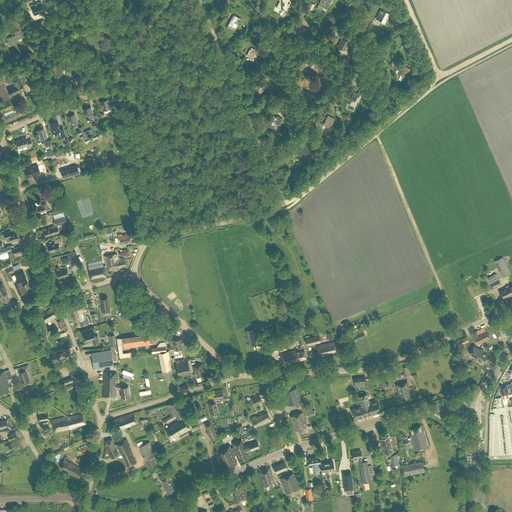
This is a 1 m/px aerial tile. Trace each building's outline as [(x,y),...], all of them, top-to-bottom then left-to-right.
[(285,0),(280,0),(276,7),(283,11),(287,2),(285,1),(285,0)] [(325,0),(320,0),(318,5),(317,8),(321,10),(322,7),(327,9),(331,0),(326,0),(325,0)] [(42,2),(32,5),(32,7),(29,8),(31,16),(37,14),(36,10),(44,8),(43,6),(42,3),(42,2)] [(375,18),(378,20),(380,21),(384,23),(387,17),(389,18),(391,15),(383,10),(380,9),(375,18)] [(240,18),(233,14),(227,27),(234,30),(240,18)] [(6,39),(9,46),(19,42),(17,37),(20,36),(18,31),(14,32),(16,35),(6,39)] [(337,47),(345,51),(349,41),(345,39),(346,37),(342,34),(340,37),(342,38),(337,47)] [(98,45),(108,49),(111,38),(102,35),(98,45)] [(251,47),(247,55),(250,57),(249,59),(253,61),(254,58),(253,58),(255,54),(258,55),(260,52),(251,47)] [(305,57),(300,68),(307,72),(309,70),(310,68),(311,68),(312,65),(314,62),(305,57)] [(410,69),(402,64),(397,73),(399,75),(403,77),(406,71),(408,72),(410,69)] [(76,67),(67,66),(66,75),(74,77),(76,67)] [(29,82),(25,75),(12,81),(15,85),(8,89),(11,96),(24,89),(23,85),(29,82)] [(265,86),(258,81),(256,85),(253,91),(260,95),(265,86)] [(344,97),(354,102),(356,97),(358,97),(361,92),(359,91),(358,93),(354,91),(353,92),(350,91),(349,93),(346,92),(344,97)] [(110,105),(108,99),(100,101),(103,110),(104,110),(105,113),(112,111),(114,118),(118,116),(116,109),(116,108),(115,103),(110,105)] [(93,115),(90,106),(83,109),(85,112),(84,113),(86,120),(94,117),(95,122),(93,123),(94,127),(100,125),(96,114),(93,115)] [(78,124),(74,114),(68,116),(69,120),(68,120),(70,127),(78,124)] [(271,114),(265,125),(272,128),(275,121),(281,124),(283,119),(277,116),(276,117),(271,114)] [(334,119),(328,115),(323,125),(330,128),(334,119)] [(57,121),(50,123),(53,133),(60,131),(61,137),(65,135),(63,127),(59,128),(57,121)] [(85,136),(82,126),(78,127),(79,130),(77,130),(78,134),(82,133),(83,136),(80,137),(81,138),(85,136)] [(46,137),(43,128),(36,130),(37,133),(34,134),(36,142),(43,140),(42,139),(46,137)] [(27,140),(26,137),(21,138),(21,139),(15,141),(18,148),(19,150),(22,149),(22,147),(27,146),(32,145),(31,139),(27,140)] [(51,150),(53,149),(50,139),(44,141),(46,147),(50,146),(51,150)] [(305,145),(296,154),(299,156),(300,154),(303,157),(310,150),(305,145)] [(76,164),(60,169),(62,176),(63,179),(80,174),(79,171),(76,164)] [(40,173),(38,165),(24,169),(27,177),(28,177),(29,180),(30,181),(32,180),(33,179),(35,178),(39,177),(38,174),(40,173)] [(49,209),(46,199),(40,201),(41,205),(36,207),(38,213),(49,209)] [(64,216),(63,212),(53,215),(56,225),(49,227),(50,228),(43,230),(45,236),(59,232),(58,228),(62,227),(61,224),(66,222),(64,215),(64,216)] [(4,233),(0,234),(2,240),(10,237),(11,241),(19,239),(16,233),(10,235),(9,231),(4,233)] [(122,235),(122,233),(118,234),(119,242),(131,240),(130,233),(122,235)] [(61,241),(60,238),(54,240),(55,243),(48,245),(50,251),(60,248),(58,242),(61,241)] [(23,252),(21,246),(13,248),(13,251),(8,252),(10,258),(15,256),(15,255),(23,252)] [(78,261),(75,252),(67,254),(68,256),(65,257),(66,260),(69,259),(70,264),(78,261)] [(106,265),(104,266),(104,269),(107,268),(108,270),(115,269),(115,268),(126,266),(125,258),(118,259),(117,253),(104,256),(106,265)] [(511,273),(503,257),(494,261),(502,277),(511,273)] [(103,263),(88,266),(90,274),(91,276),(91,278),(96,277),(96,276),(100,275),(100,276),(106,274),(105,271),(104,269),(104,266),(103,263)] [(15,271),(12,266),(5,270),(9,281),(13,279),(10,273),(15,271)] [(69,275),(67,268),(59,270),(59,271),(56,271),(58,278),(65,276),(65,277),(69,275)] [(18,282),(14,283),(19,294),(27,291),(24,284),(28,282),(25,276),(26,276),(23,271),(15,274),(17,280),(17,279),(18,282)] [(501,284),(499,279),(489,283),(492,289),(498,287),(497,286),(501,284)] [(511,294),(511,283),(499,290),(504,300),(511,296),(510,295),(511,294)] [(0,294),(0,295),(3,302),(10,299),(6,292),(8,292),(4,285),(0,286),(0,294)] [(108,296),(101,297),(103,315),(110,314),(108,296)] [(89,322),(83,301),(70,305),(75,320),(79,319),(81,325),(89,322)] [(58,315),(54,307),(46,311),(47,313),(42,315),(46,322),(51,319),(58,315)] [(65,327),(61,317),(56,319),(61,329),(65,327)] [(245,330),(249,346),(259,344),(255,327),(245,330)] [(95,336),(94,331),(84,334),(86,342),(93,340),(94,345),(100,344),(97,335),(95,336)] [(365,336),(363,331),(352,335),(354,341),(365,336)] [(490,338),(487,331),(475,336),(478,343),(490,338)] [(153,344),(152,333),(117,338),(120,358),(132,356),(132,352),(123,353),(122,345),(124,344),(124,348),(153,344)] [(115,335),(108,336),(109,345),(116,344),(115,335)] [(321,342),(319,335),(305,338),(307,345),(321,342)] [(463,344),(463,343),(468,340),(466,336),(458,340),(459,341),(457,342),(458,345),(460,344),(460,345),(463,344)] [(182,348),(181,339),(172,340),(169,340),(170,346),(168,346),(169,350),(173,349),(174,349),(182,348)] [(337,350),(335,341),(323,344),(316,345),(319,356),(326,355),(326,353),(337,350)] [(287,349),(285,342),(267,347),(269,354),(287,349)] [(485,352),(474,345),(469,353),(475,357),(474,357),(479,360),(484,363),(489,356),(484,353),(485,352)] [(306,358),(303,346),(298,347),(299,349),(291,351),(291,350),(280,353),(283,365),(295,362),(295,360),(306,358)] [(114,365),(111,349),(91,353),(94,368),(114,365)] [(160,361),(162,371),(171,369),(168,351),(158,353),(160,361)] [(65,356),(63,352),(50,357),(52,361),(65,356)] [(190,374),(187,360),(176,363),(179,377),(190,374)] [(34,383),(28,364),(18,368),(24,387),(34,383)] [(203,369),(201,364),(193,366),(195,373),(194,373),(195,378),(206,375),(204,369),(203,369)] [(511,367),(511,369),(510,370),(511,371),(511,372),(511,381),(511,382),(511,384),(507,384),(500,385),(502,395),(509,394),(508,391),(511,391),(510,388),(511,387),(511,367)] [(10,386),(4,371),(0,372),(0,394),(10,391),(8,387),(10,386)] [(116,373),(105,372),(104,383),(103,383),(102,396),(116,397),(116,392),(115,392),(116,388),(120,389),(121,397),(129,396),(128,386),(121,387),(121,385),(115,384),(116,373)] [(80,379),(79,374),(63,380),(65,385),(80,379)] [(366,386),(365,376),(354,377),(355,387),(366,386)] [(386,386),(383,376),(377,378),(380,388),(386,386)] [(409,388),(407,382),(396,385),(400,398),(401,398),(402,400),(410,398),(407,389),(409,388)] [(301,401),(297,387),(283,391),(288,405),(301,401)] [(224,399),(222,389),(212,391),(214,402),(209,403),(211,415),(218,413),(215,401),(224,399)] [(262,402),(259,394),(251,398),(255,405),(262,402)] [(369,401),(366,394),(358,396),(361,406),(351,409),(355,419),(372,413),(372,415),(382,412),(378,398),(369,401)] [(183,415),(174,400),(165,405),(170,416),(162,420),(164,423),(174,417),(176,421),(170,424),(171,426),(165,429),(170,438),(177,434),(178,435),(190,428),(184,417),(178,420),(177,419),(183,415)] [(271,420),(266,410),(259,414),(260,415),(251,419),(255,427),(261,424),(271,420)] [(49,419),(48,411),(37,413),(38,421),(49,419)] [(305,419),(303,412),(290,416),(295,431),(299,430),(299,432),(307,430),(306,426),(304,420),(305,419)] [(67,416),(70,428),(72,428),(72,427),(85,423),(83,413),(68,417),(68,416),(67,416)] [(137,422),(134,413),(116,418),(120,429),(130,426),(130,425),(137,422)] [(67,416),(50,420),(54,432),(70,428),(67,416)] [(0,431),(11,428),(8,419),(0,421),(0,431)] [(217,437),(210,421),(204,423),(211,440),(217,437)] [(422,431),(420,426),(410,429),(411,435),(410,435),(415,450),(428,446),(423,430),(422,431)] [(15,435),(15,432),(10,433),(10,435),(8,436),(9,441),(18,439),(17,434),(15,435)] [(393,451),(388,436),(380,439),(384,454),(393,451)] [(105,441),(106,444),(105,445),(107,450),(108,450),(111,457),(120,454),(122,454),(127,465),(136,461),(131,450),(131,449),(126,439),(114,444),(112,438),(105,441)] [(233,446),(230,447),(229,445),(220,449),(227,467),(237,463),(234,456),(236,455),(239,462),(250,458),(246,448),(249,447),(251,450),(259,447),(256,440),(248,443),(243,445),(241,440),(232,443),(233,446)] [(159,462),(150,441),(139,446),(149,467),(159,462)] [(80,449),(83,454),(91,451),(88,445),(80,449)] [(365,487),(366,486),(367,489),(369,489),(368,484),(368,482),(370,482),(367,461),(362,462),(361,457),(362,457),(361,450),(352,452),(353,458),(359,457),(360,462),(359,462),(363,483),(364,483),(364,484),(365,487)] [(399,464),(396,454),(390,456),(393,466),(399,464)] [(320,462),(319,457),(308,458),(309,464),(312,464),(313,473),(319,472),(317,463),(320,462)] [(83,469),(64,459),(60,466),(70,472),(69,473),(79,478),(83,469)] [(287,469),(285,461),(273,466),(276,473),(287,469)] [(425,471),(423,461),(402,465),(404,475),(425,471)] [(275,482),(270,467),(259,472),(263,486),(275,482)] [(350,471),(342,472),(345,490),(353,489),(350,471)] [(175,490),(166,472),(159,476),(167,493),(175,490)] [(298,488),(292,473),(279,478),(286,493),(298,488)] [(241,485),(239,481),(231,485),(235,494),(234,495),(237,502),(248,497),(242,484),(241,485)] [(215,505),(208,491),(202,493),(209,508),(215,505)]
